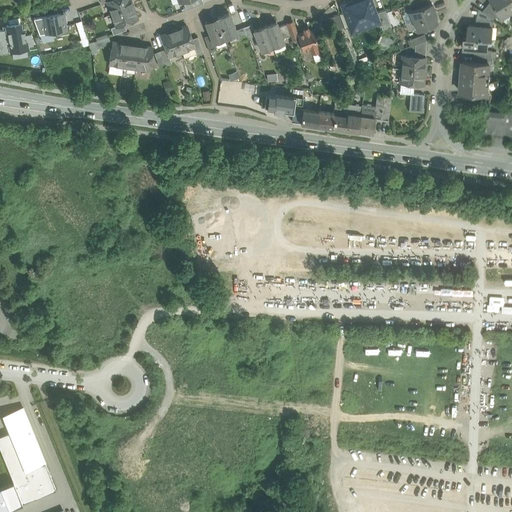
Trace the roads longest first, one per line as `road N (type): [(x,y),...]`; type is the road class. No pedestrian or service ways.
road 1 (secondary): [(0,98),(403,155)]
road 2 (unclassified): [(96,383),(113,408),(129,408),(144,391),(138,368),(124,361),(98,376)]
